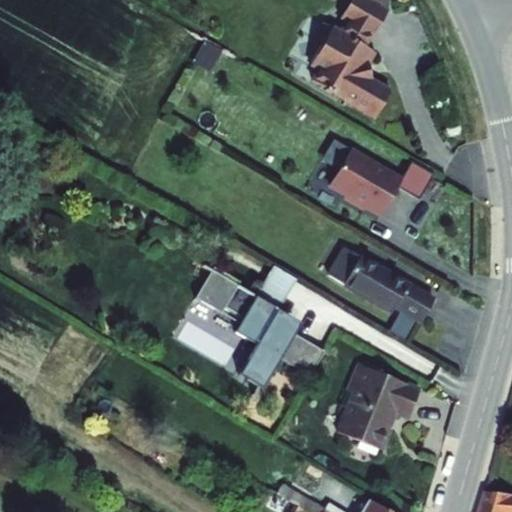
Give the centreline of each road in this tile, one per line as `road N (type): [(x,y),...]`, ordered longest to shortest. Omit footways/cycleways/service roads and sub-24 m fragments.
road 1 (tertiary): [(455,511),(511,295)]
road 2 (tertiary): [(511,180),(468,23)]
